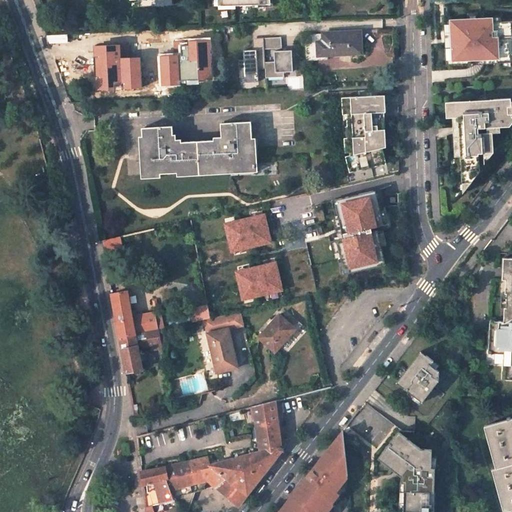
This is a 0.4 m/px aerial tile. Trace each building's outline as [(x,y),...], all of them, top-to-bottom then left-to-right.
[(468,17),(448,18),(448,20),(443,21),(446,66),(470,64),(470,60),(480,59),(483,59),(484,63),(510,62),(511,66),(511,20),(501,21),(501,17),(493,17),(492,16),(477,16),(477,13),(468,14),(468,17)] [(165,63),(184,62),(182,29),(145,31),(146,51),(140,51),(141,64),(165,63)] [(359,53),(358,32),(322,34),(323,42),(309,43),(303,43),(304,61),(317,61),(317,55),(341,54),(359,53)] [(322,34),(308,35),(309,43),(323,42),(322,34)] [(283,37),(265,38),(266,49),(284,48),(283,37)] [(265,38),(254,38),(255,49),(266,49),(265,38)] [(255,49),(247,50),(247,60),(242,60),(243,77),(249,76),(249,82),(260,81),(259,68),(267,68),(266,62),(266,49),(255,49)] [(276,61),(266,62),(267,68),(267,77),(286,77),(285,72),(294,71),(293,50),(276,51),(276,61)] [(385,113),(385,96),(341,98),(342,115),(346,115),(346,138),(343,139),(344,153),(349,153),(349,156),(345,157),(348,173),(385,164),(382,149),(386,148),(385,130),(384,113),(385,113)] [(464,193),(480,172),(479,153),(484,153),(494,152),(493,132),(480,133),(479,128),(501,126),(510,126),(511,123),(511,112),(509,113),(508,106),(511,105),(511,97),(451,101),(453,118),(454,118),(456,157),(462,156),(464,193)] [(173,126),(143,128),(145,174),(254,168),(251,122),(221,123),(222,140),(173,143),(173,126)] [(485,164),(494,152),(484,153),(485,164)] [(348,197),(323,203),(329,227),(350,222),(348,211),(352,210),(348,197)] [(226,223),(233,254),(276,245),(269,214),(226,223)] [(103,252),(121,248),(118,236),(101,240),(103,252)] [(511,256),(502,256),(501,277),(504,277),(504,291),(500,291),(499,306),(503,306),(502,320),(495,319),(495,326),(489,326),(488,349),(492,350),(492,351),(503,352),(502,369),(504,369),(504,376),(511,375),(511,256)] [(237,270),(243,302),(287,294),(281,262),(237,270)] [(132,316),(127,291),(111,293),(120,337),(135,334),(132,316)] [(206,333),(214,372),(215,372),(237,367),(229,328),(244,325),(240,310),(212,317),(215,331),(207,333),(206,333)] [(144,314),(148,331),(158,329),(154,311),(144,314)] [(279,313),(262,332),(258,336),(274,352),(295,328),(279,313)] [(132,316),(135,334),(144,332),(148,331),(144,314),(132,316)] [(203,318),(206,333),(207,333),(215,331),(212,317),(203,318)] [(146,343),(160,340),(158,329),(148,331),(144,332),(146,343)] [(138,345),(146,343),(144,332),(135,334),(138,345)] [(127,373),(143,369),(135,334),(120,337),(127,373)] [(422,402),(438,381),(439,371),(430,365),(433,361),(420,351),(396,383),(409,392),(421,402),(422,402)] [(420,404),(421,402),(409,392),(407,394),(420,404)] [(216,487),(239,507),(248,495),(283,452),(279,447),(276,421),(277,421),(275,401),(256,406),(261,451),(210,465),(207,457),(164,467),(141,471),(143,484),(166,477),(173,499),(216,487)] [(511,418),(485,425),(497,467),(493,468),(504,510),(511,508),(511,418)] [(344,442),(342,431),(333,443),(344,442)] [(429,511),(430,492),(434,492),(435,468),(431,468),(431,450),(421,449),(398,432),(386,449),(390,452),(383,462),(394,470),(395,469),(402,469),(402,476),(402,503),(404,503),(404,511),(429,511)] [(305,479),(279,511),(324,511),(327,509),(325,507),(331,500),(329,499),(347,476),(344,442),(333,443),(316,465),(317,466),(306,480),(305,479)] [(145,507),(173,499),(166,477),(145,483),(148,491),(144,492),(145,507)]
